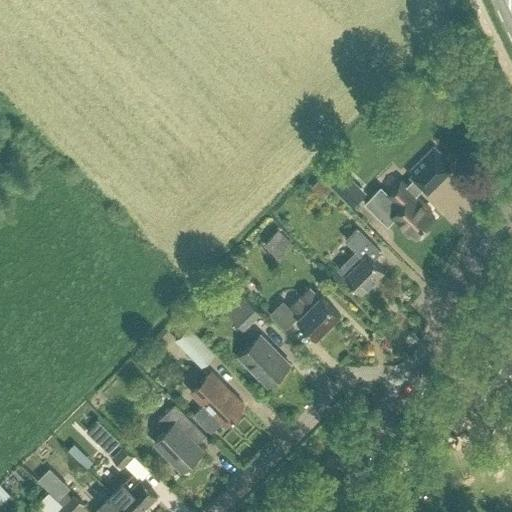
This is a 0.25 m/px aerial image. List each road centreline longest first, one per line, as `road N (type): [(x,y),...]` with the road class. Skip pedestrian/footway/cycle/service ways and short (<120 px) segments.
road 1 (residential): [(211,511),(349,376),(368,372),(403,391)]
road 2 (tertiary): [(403,391),(470,252),(511,210)]
road 3 (tertiary): [(287,511),(403,391)]
